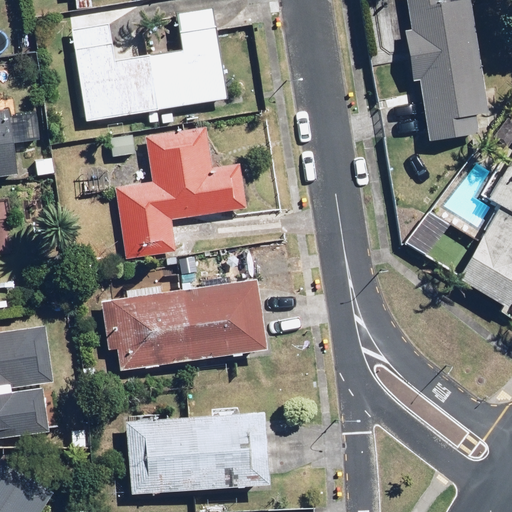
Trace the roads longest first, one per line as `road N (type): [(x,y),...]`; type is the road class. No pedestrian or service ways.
road 1 (residential): [(304,0),(356,334)]
road 2 (residential): [(356,334),(393,353),(511,447)]
road 3 (residential): [(500,495),(365,385)]
road 4 (residential): [(371,511),(365,385)]
